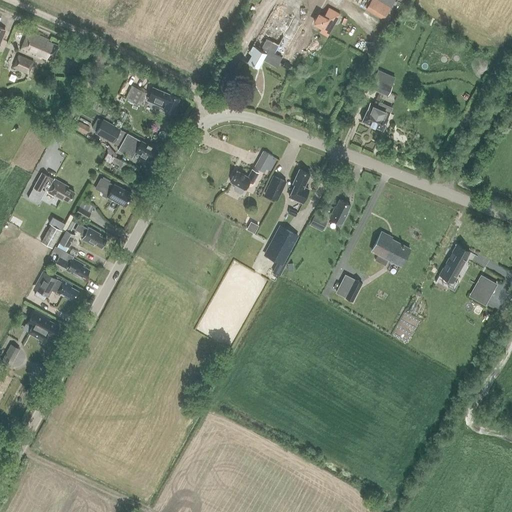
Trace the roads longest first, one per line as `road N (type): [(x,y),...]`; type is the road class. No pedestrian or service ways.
road 1 (unclassified): [(0,489),(206,124),(222,117)]
road 2 (unclassified): [(511,220),(243,115),(222,117)]
road 3 (track): [(222,117),(206,92),(3,0)]
road 4 (track): [(511,81),(444,193)]
